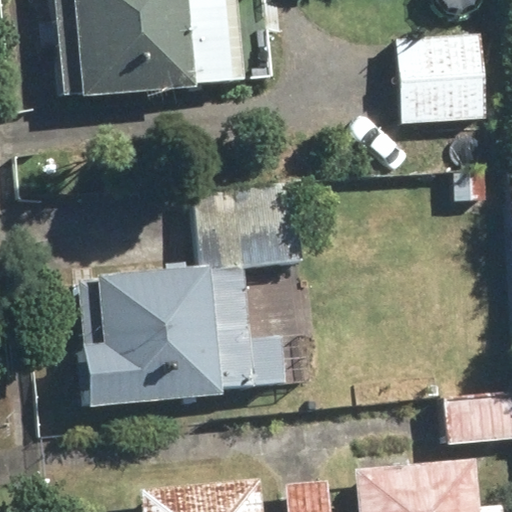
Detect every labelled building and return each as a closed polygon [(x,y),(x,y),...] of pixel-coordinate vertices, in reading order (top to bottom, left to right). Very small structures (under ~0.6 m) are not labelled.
[(221,86),(214,0),(41,0),(50,100),(221,86)] [(477,122),(473,37),(387,41),(391,126),(477,122)] [(182,200),(187,270),(83,277),(88,347),(69,348),(73,410),(205,401),(204,391),(274,386),(270,336),(237,338),(232,267),(293,263),(289,193),(182,200)] [(511,439),(511,425),(510,396),(436,402),(440,446),(511,439)] [(471,511),(467,459),(345,469),(348,511),(471,511)] [(253,511),(251,481),(132,491),(133,511),(253,511)] [(324,511),(322,483),(278,487),(280,511),(324,511)]
